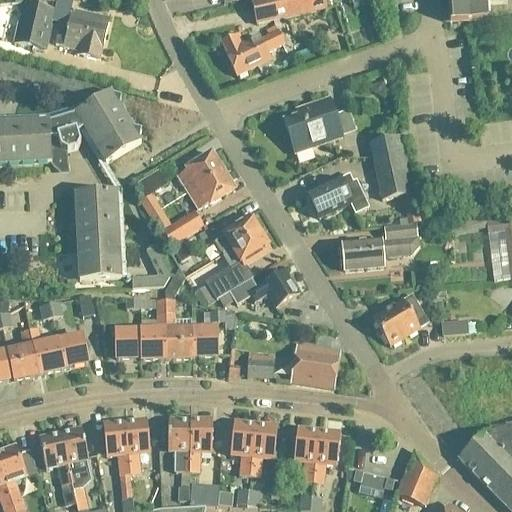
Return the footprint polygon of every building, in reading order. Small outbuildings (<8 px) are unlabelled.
[(327,11),(326,8),(324,0),(256,0),(251,1),(256,26),(327,11)] [(447,0),(448,18),(448,23),(449,26),(489,23),(488,15),(488,6),(506,5),(505,0),(447,0)] [(49,6),(34,7),(28,6),(23,5),(14,45),(45,52),(54,12),(50,11),(49,6)] [(59,31),(55,46),(64,48),(63,49),(85,54),(84,59),(100,62),(109,20),(72,12),(67,33),(59,31)] [(243,46),(239,36),(222,45),(226,54),(225,55),(237,79),(257,69),(260,72),(270,67),(269,63),(270,63),(267,55),(285,46),(279,33),(278,33),(276,28),(266,32),(269,38),(260,42),(258,39),(243,46)] [(0,60),(0,75),(91,99),(95,84),(0,60)] [(79,113),(75,116),(76,117),(49,125),(49,124),(11,126),(0,126),(0,167),(52,165),(51,151),(58,150),(63,150),(69,153),(77,151),(81,145),(77,135),(83,132),(84,131),(106,166),(141,145),(139,141),(141,133),(133,131),(119,108),(122,100),(119,99),(113,98),(111,94),(79,113)] [(299,118),(283,124),(294,156),(342,140),(329,102),(297,113),(299,118)] [(369,146),(375,174),(407,167),(401,139),(369,146)] [(439,164),(439,151),(422,151),(423,165),(439,164)] [(177,178),(188,195),(222,174),(211,156),(187,171),(188,172),(177,178)] [(414,196),(407,167),(375,174),(382,203),(414,196)] [(159,172),(138,185),(147,200),(168,187),(159,172)] [(234,192),(222,174),(188,195),(199,211),(208,206),(209,207),(234,192)] [(356,183),(353,184),(349,177),(340,181),(307,196),(319,221),(351,206),(356,216),(369,210),(356,183)] [(75,196),(80,284),(121,281),(117,194),(75,196)] [(162,233),(171,249),(204,229),(194,213),(162,233)] [(511,283),(511,217),(488,220),(487,220),(486,219),(480,220),(457,223),(457,222),(450,223),(451,234),(486,230),(487,235),(494,286),(511,283)] [(222,258),(259,235),(249,218),(222,234),(224,238),(214,244),(222,258)] [(342,246),(345,274),(385,270),(384,260),(412,258),(418,249),(416,229),(413,229),(412,227),(408,227),(384,230),(385,243),(382,244),(382,242),(342,246)] [(229,294),(251,281),(243,268),(270,252),(259,235),(222,258),(229,270),(205,284),(216,302),(229,294)] [(172,249),(181,265),(193,257),(189,252),(184,242),(172,249)] [(157,278),(132,280),(133,292),(164,290),(171,278),(157,248),(146,253),(158,278),(157,278)] [(262,288),(257,290),(251,281),(229,294),(238,307),(250,300),(254,305),(268,297),(276,310),(299,297),(283,272),(261,286),(262,288)] [(90,298),(79,300),(83,320),(95,318),(90,298)] [(413,298),(404,303),(403,302),(373,320),(390,348),(420,330),(429,325),(413,298)] [(0,317),(10,316),(24,308),(23,302),(4,300),(0,299),(0,317)] [(125,313),(141,312),(141,302),(126,303),(125,313)] [(141,334),(142,363),(167,362),(165,303),(156,303),(156,317),(157,317),(157,333),(141,334)] [(167,362),(192,361),(192,359),(191,332),(175,333),(174,316),(175,316),(175,303),(165,303),(167,362)] [(60,305),(50,307),(53,321),(63,319),(60,305)] [(50,307),(39,310),(42,324),(53,321),(50,307)] [(211,314),(212,324),(226,324),(226,313),(211,314)] [(10,316),(0,317),(0,320),(2,332),(13,330),(10,316)] [(441,325),(442,338),(468,336),(467,323),(441,325)] [(64,371),(58,343),(41,347),(38,331),(29,333),(39,377),(64,371)] [(191,332),(192,359),(192,361),(193,361),(192,359),(218,359),(217,331),(191,332)] [(14,382),(39,377),(29,333),(21,335),(24,351),(8,354),(14,382)] [(141,363),(142,363),(141,334),(115,334),(116,361),(141,360),(141,363)] [(58,343),(64,371),(64,369),(88,364),(83,337),(58,343)] [(299,349),(293,384),(333,390),(338,356),(299,349)] [(14,382),(8,354),(0,355),(0,383),(13,380),(14,383),(14,382)] [(249,354),(247,378),(273,380),(275,356),(249,354)] [(168,455),(175,455),(175,475),(189,476),(190,422),(168,422),(168,455)] [(190,422),(189,476),(199,476),(199,456),(212,456),(212,423),(190,422)] [(150,455),(146,423),(125,425),(130,478),(140,477),(138,456),(150,455)] [(118,458),(120,479),(130,478),(125,425),(103,427),(106,459),(118,458)] [(250,480),(256,427),(234,425),(231,457),(242,459),(241,479),(250,480)] [(256,427),(250,480),(260,481),(262,460),(274,462),(278,429),(256,427)] [(511,511),(511,427),(485,435),(462,457),(458,461),(489,493),(511,511)] [(81,431),(60,436),(76,507),(87,505),(84,491),(83,491),(82,485),(90,483),(85,463),(88,462),(81,431)] [(306,465),(304,486),(314,487),(319,434),(297,431),(294,464),(306,465)] [(341,436),(319,434),(314,487),(324,488),(326,467),(337,468),(341,436)] [(65,510),(76,507),(60,436),(38,441),(46,472),(58,470),(62,490),(61,490),(62,496),(65,510)] [(15,484),(26,479),(18,456),(15,449),(0,454),(0,473),(13,511),(24,511),(23,506),(15,484)] [(414,455),(397,497),(425,509),(437,480),(414,455)] [(13,511),(0,473),(0,501),(3,511),(13,511)] [(391,494),(394,483),(355,474),(353,484),(360,486),(360,489),(383,495),(384,492),(391,494)] [(218,489),(200,487),(199,508),(216,510),(218,489)] [(177,504),(188,504),(188,489),(178,489),(177,504)] [(248,508),(249,494),(238,493),(236,507),(248,508)] [(259,495),(249,494),(248,508),(258,510),(259,495)] [(300,499),(299,511),(309,511),(311,500),(300,499)] [(320,511),(321,501),(311,500),(309,511),(320,511)]
